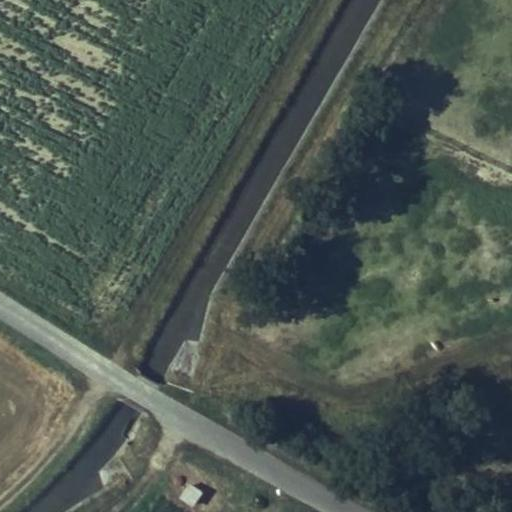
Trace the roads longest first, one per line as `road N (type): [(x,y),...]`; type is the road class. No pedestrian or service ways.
road 1 (tertiary): [(360,511),(0,300)]
road 2 (track): [(100,362),(44,461),(0,494)]
road 3 (track): [(185,412),(115,511)]
